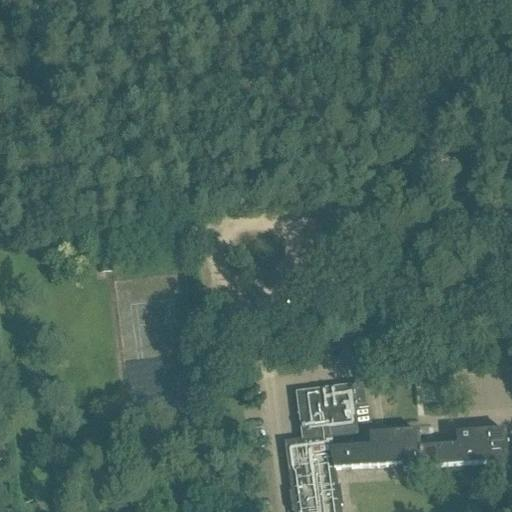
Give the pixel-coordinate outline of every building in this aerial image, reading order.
[(112,257),(97,259),(100,276),(114,274),(112,257)] [(303,443),(285,446),(286,450),(292,495),(290,496),(292,511),(341,511),(341,508),(342,508),(343,508),(340,489),(339,489),(338,489),(336,472),(403,468),(404,474),(490,468),(490,469),(491,473),(507,472),(509,472),(507,434),(458,438),(459,450),(432,452),(421,453),(420,435),(371,438),(372,451),(340,453),(333,453),(331,440),(359,436),(355,409),(367,408),(364,387),(306,395),(297,396),(303,443)] [(208,511),(210,491),(185,489),(183,511),(208,511)] [(0,509),(3,510),(9,504),(0,491),(0,509)] [(17,510),(17,511),(37,511),(33,503),(17,510)]
